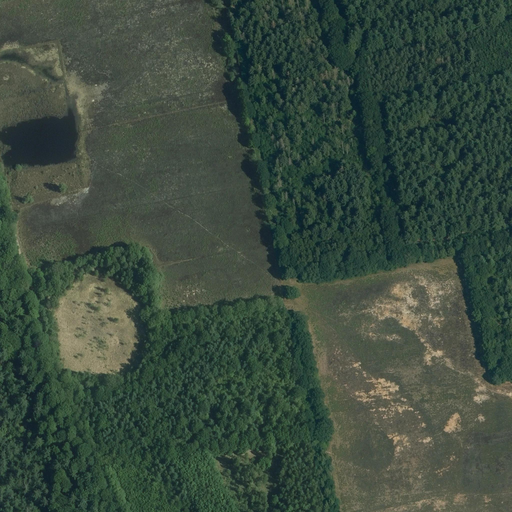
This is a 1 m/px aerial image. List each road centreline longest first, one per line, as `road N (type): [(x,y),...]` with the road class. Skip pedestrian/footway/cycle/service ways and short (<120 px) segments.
road 1 (track): [(344,511),(217,0)]
road 2 (track): [(511,29),(373,56),(357,69),(338,62),(322,0)]
road 3 (track): [(28,286),(54,385),(115,511)]
